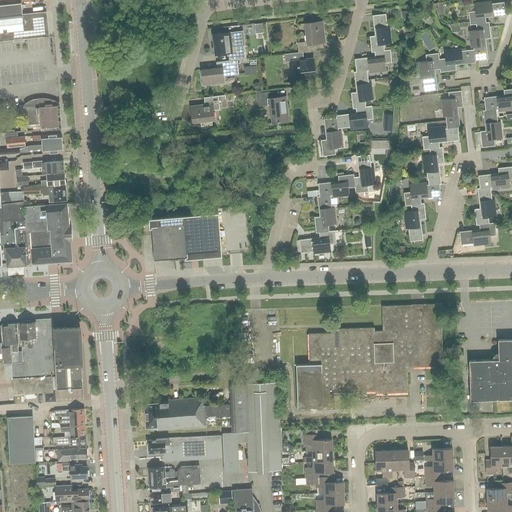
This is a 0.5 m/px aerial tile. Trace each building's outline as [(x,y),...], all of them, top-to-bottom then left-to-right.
[(506,15),(504,2),(491,4),(491,2),(474,4),(475,11),(468,12),(470,25),(476,24),(486,22),(485,15),(492,15),(492,17),(506,15)] [(0,41),(47,36),(45,12),(22,14),(21,3),(0,5),(0,41)] [(410,10),(402,11),(403,23),(411,22),(410,10)] [(373,15),(374,29),(376,28),(377,35),(370,36),(372,52),(375,52),(385,50),(384,50),(384,44),(391,43),(389,26),(387,27),(386,14),(373,15)] [(315,43),(324,42),(322,21),(305,23),(307,42),(297,43),(298,52),(316,50),(315,43)] [(261,22),(239,26),(242,38),(263,34),(261,22)] [(489,22),(486,22),(476,24),(477,30),(469,31),(471,48),(473,48),(474,50),(475,60),(488,59),(486,46),(484,46),(483,39),(491,38),(489,22)] [(229,61),(246,58),(245,45),(232,47),(230,32),(213,34),(215,54),(228,53),(229,61)] [(390,49),(385,50),(375,52),(375,59),(368,59),(368,58),(355,59),(356,72),(367,71),(369,70),(369,72),(386,70),(385,63),(392,62),(390,49)] [(476,62),(475,60),(474,50),(468,50),(461,51),(461,49),(444,51),(445,58),(439,59),(440,69),(440,72),(456,70),(455,63),(462,62),(462,64),(476,62)] [(293,79),(315,76),(313,58),(304,59),(303,52),(284,54),(285,62),(291,61),(293,79)] [(433,70),(440,69),(439,59),(438,53),(425,55),(426,61),(419,62),(421,79),(423,79),(424,91),(437,90),(436,77),(434,77),(433,70)] [(237,60),(231,60),(216,62),(217,68),(202,70),(203,85),(224,82),(224,77),(239,75),(237,60)] [(257,67),(244,68),(245,76),(258,75),(257,67)] [(369,83),(367,71),(356,72),(354,72),(356,85),(358,85),(358,92),(351,93),(353,109),(356,108),(370,106),(366,106),(365,101),(372,100),(370,83),(369,83)] [(511,89),(504,90),(504,97),(497,98),(497,96),(484,98),(485,103),(485,107),(485,110),(483,110),(483,111),(496,109),(498,109),(498,111),(511,109),(511,89)] [(275,92),(262,93),(261,91),(257,91),(258,106),(263,106),(270,105),(271,116),(272,124),(289,122),(286,96),(275,97),(275,92)] [(445,116),(447,128),(458,128),(460,127),(458,114),(457,114),(456,107),(463,107),(461,91),(448,92),(449,99),(442,99),(444,116),(445,116)] [(220,109),(219,101),(226,100),(225,95),(204,98),(205,105),(190,106),(192,122),(214,120),(213,110),(220,109)] [(61,129),(59,103),(47,103),(47,99),(34,100),(34,104),(25,105),(26,124),(41,124),(41,130),(61,129)] [(372,106),(370,106),(356,108),(357,115),(350,116),(349,114),(336,116),(336,118),(338,128),(350,127),(351,129),(368,127),(367,119),(373,119),(372,106)] [(498,122),(496,109),(483,111),(485,124),(487,123),(487,130),(480,131),(482,147),(495,146),(494,139),(502,138),(500,121),(498,122)] [(385,115),(385,123),(393,124),(393,115),(385,115)] [(338,130),(338,128),(336,118),(324,119),(326,132),(327,132),(328,139),(321,140),(323,156),(336,154),(335,148),(342,147),(340,130),(338,130)] [(459,140),(458,128),(447,128),(445,129),(445,127),(428,129),(429,136),(422,137),(424,150),(429,149),(441,147),(439,147),(439,141),(446,140),(446,142),(459,140)] [(62,143),(61,134),(35,136),(35,139),(37,139),(42,139),(42,145),(62,143)] [(26,146),(25,136),(18,137),(7,137),(7,147),(26,146)] [(62,143),(42,145),(29,146),(20,148),(20,152),(29,152),(29,151),(43,150),(43,154),(63,152),(62,143)] [(442,147),(441,147),(429,149),(430,155),(423,156),(425,173),(427,172),(427,179),(428,179),(429,185),(439,184),(441,184),(440,170),(438,171),(437,164),(444,163),(442,147)] [(354,177),(354,174),(355,193),(368,192),(368,185),(375,184),(373,167),(371,167),(370,155),(357,156),(358,169),(360,169),(361,176),(354,177)] [(0,161),(0,169),(9,169),(8,161),(0,161)] [(41,161),(27,162),(27,168),(36,167),(42,167),(43,173),(54,172),(54,173),(64,172),(63,161),(42,163),(41,161)] [(511,179),(511,166),(498,168),(499,175),(492,176),(492,174),(478,176),(480,188),(491,187),(493,187),(493,189),(510,187),(509,180),(511,179)] [(64,172),(54,173),(46,174),(47,185),(65,184),(64,172)] [(355,193),(354,174),(338,176),(339,183),(332,184),(331,182),(318,183),(320,196),(330,195),(332,195),(333,197),(350,195),(349,188),(355,187),(355,193)] [(28,185),(28,175),(17,176),(18,185),(28,185)] [(441,196),(439,184),(429,185),(427,185),(426,183),(410,185),(410,192),(404,193),(405,206),(411,205),(421,203),(420,197),(427,196),(428,198),(441,196)] [(49,202),(67,201),(65,184),(47,185),(23,186),(24,193),(24,194),(25,194),(48,193),(49,202)] [(492,200),(491,187),(480,188),(478,188),(479,201),(481,201),(482,208),(474,209),(476,225),(479,225),(489,223),(488,217),(496,216),(494,199),(492,200)] [(24,193),(10,194),(10,203),(23,202),(25,202),(25,194),(24,194),(24,193)] [(10,194),(0,194),(1,204),(2,203),(10,203),(10,194)] [(332,207),(330,195),(320,196),(318,196),(319,209),(321,209),(322,216),(314,217),(316,233),(319,233),(335,230),(329,231),(328,225),(336,224),(334,207),(332,207)] [(10,203),(2,203),(2,207),(0,207),(0,230),(0,235),(5,235),(7,266),(26,264),(25,247),(24,233),(27,233),(23,202),(10,203)] [(31,206),(24,206),(27,233),(30,233),(32,264),(72,261),(70,241),(67,203),(31,206)] [(424,203),(421,203),(411,205),(412,211),(405,212),(406,229),(408,229),(410,241),(423,240),(421,227),(419,227),(419,220),(426,219),(424,203)] [(156,226),(152,227),(154,260),(187,257),(187,253),(201,251),(201,258),(202,258),(202,254),(220,253),(221,257),(222,256),(218,214),(149,219),(149,220),(156,220),(156,226)] [(495,222),(489,223),(479,225),(480,231),(473,232),(473,230),(459,232),(461,245),(474,243),(474,245),(491,243),(490,236),(497,235),(495,222)] [(336,243),(335,230),(319,233),(320,239),(313,240),(313,238),(299,240),(301,253),(313,251),(314,253),(331,251),(330,244),(336,243)] [(337,333),(309,334),(310,364),(296,365),(298,408),(334,406),(334,392),(376,391),(376,393),(408,392),(408,367),(443,366),(441,304),(382,306),(383,330),(374,331),(374,327),(337,329),(337,333)] [(54,365),(54,341),(52,320),(35,322),(41,393),(54,392),(52,374),(55,374),(54,365)] [(41,393),(35,322),(35,321),(20,322),(21,339),(23,362),(12,363),(13,378),(14,394),(41,393)] [(18,343),(17,323),(7,323),(7,325),(2,326),(4,344),(2,344),(3,363),(19,361),(18,343)] [(83,387),(82,357),(80,327),(54,328),(54,327),(53,327),(56,389),(83,387)] [(152,341),(158,340),(158,335),(133,336),(133,348),(153,346),(152,341)] [(511,399),(511,339),(498,340),(498,353),(497,353),(495,354),(494,355),(493,356),(492,358),(492,360),(469,361),(470,401),(511,399)] [(176,349),(175,340),(165,340),(165,349),(176,349)] [(281,470),(278,382),(246,383),(248,431),(247,431),(249,471),(281,470)] [(248,431),(246,383),(232,384),(233,404),(203,406),(203,397),(158,401),(159,403),(144,404),(146,428),(157,427),(157,430),(206,427),(205,418),(233,416),(234,432),(247,431),(248,431)] [(84,408),(70,409),(70,410),(56,411),(56,416),(62,416),(62,423),(70,422),(71,427),(85,426),(84,408)] [(10,464),(36,462),(34,423),(33,423),(29,416),(7,417),(10,464)] [(86,435),(85,426),(71,427),(63,427),(63,431),(71,431),(71,436),(86,435)] [(224,433),(226,472),(237,471),(236,432),(224,433)] [(304,444),(305,444),(306,451),(312,451),(332,450),(332,439),(319,439),(318,434),(304,435),(304,444)] [(221,435),(204,436),(169,438),(156,439),(156,440),(148,441),(149,453),(160,452),(160,453),(165,453),(165,460),(199,458),(205,455),(222,454),(221,435)] [(71,437),(60,437),(53,438),(54,446),(61,445),(72,445),(72,447),(86,446),(86,436),(71,436),(71,437)] [(287,443),(284,443),(284,451),(292,451),(292,447),(287,443)] [(511,445),(501,446),(502,466),(508,466),(509,474),(511,473),(511,445)] [(502,466),(501,446),(490,447),(491,460),(486,460),(486,475),(496,474),(496,466),(502,466)] [(76,459),(87,458),(86,448),(58,450),(58,461),(71,461),(71,459),(76,459)] [(425,460),(433,460),(453,459),(452,448),(433,449),(433,455),(425,456),(425,460)] [(43,450),(35,451),(36,462),(44,461),(43,450)] [(333,461),(332,450),(312,451),(313,457),(305,457),(305,462),(313,462),(313,461),(333,461)] [(387,478),(386,450),(375,451),(376,471),(383,471),(383,478),(376,478),(377,486),(388,485),(387,478)] [(398,470),(397,450),(386,450),(387,478),(392,478),(392,470),(398,470)] [(408,450),(397,450),(398,470),(404,470),(405,478),(414,477),(414,463),(409,463),(408,450)] [(424,460),(423,451),(415,451),(415,460),(424,460)] [(453,470),(453,459),(433,460),(433,466),(425,467),(425,476),(440,476),(440,471),(453,470)] [(333,472),(333,461),(313,461),(313,462),(313,468),(305,468),(305,478),(315,478),(315,477),(320,477),(320,472),(333,472)] [(71,479),(88,478),(87,466),(82,466),(82,464),(70,465),(62,466),(63,471),(70,471),(71,479)] [(178,471),(178,480),(179,486),(183,485),(200,485),(201,485),(199,466),(182,467),(178,471)] [(149,468),(150,478),(165,477),(175,476),(175,470),(171,468),(169,472),(165,472),(165,467),(149,468)] [(440,481),(440,476),(425,476),(426,486),(434,486),(434,492),(454,491),(454,480),(440,481)] [(56,478),(45,479),(45,477),(37,477),(38,486),(56,485),(56,478)] [(178,480),(170,481),(166,482),(165,477),(150,478),(150,488),(152,488),(163,487),(166,487),(166,486),(179,486),(178,480)] [(330,477),(320,477),(315,477),(315,478),(305,478),(296,478),(296,484),(316,484),(316,487),(318,487),(318,493),(324,493),(344,493),(344,482),(330,482),(330,477)] [(487,489),(487,500),(507,499),(507,493),(511,492),(511,482),(500,483),(500,488),(487,489)] [(89,500),(89,488),(72,489),(72,485),(55,485),(56,501),(89,500)] [(200,487),(200,485),(183,485),(183,499),(208,498),(213,497),(213,491),(207,491),(207,492),(189,493),(189,488),(200,487)] [(377,493),(377,504),(397,503),(397,497),(405,497),(405,487),(401,487),(399,487),(390,487),(390,492),(377,493)] [(255,499),(253,496),(252,488),(233,490),(235,511),(234,511),(261,511),(261,510),(258,504),(255,499)] [(151,504),(172,502),(171,491),(151,492),(151,504)] [(454,503),(454,491),(434,492),(426,492),(427,509),(441,508),(441,503),(454,503)] [(344,504),(344,493),(324,493),(324,500),(316,500),(317,510),(331,509),(331,504),(344,504)] [(511,511),(511,505),(507,505),(507,499),(487,500),(487,511),(501,510),(500,511),(511,511)] [(89,511),(89,501),(72,502),(61,503),(61,511),(89,511)] [(39,511),(47,511),(47,502),(38,502),(39,511)] [(177,511),(177,509),(188,508),(187,503),(168,504),(169,507),(152,508),(152,511),(177,511)] [(397,510),(397,503),(377,504),(377,511),(405,511),(405,509),(397,510)]
